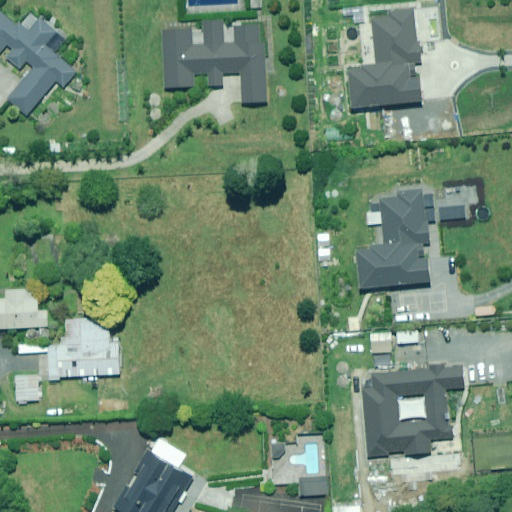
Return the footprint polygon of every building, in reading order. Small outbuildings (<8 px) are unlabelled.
[(263,0),(251,0),(251,11),(263,11),(263,0)] [(40,20),(29,33),(0,10),(0,55),(1,57),(9,47),(14,51),(6,60),(21,72),(29,63),(36,69),(9,102),(29,118),(56,85),(64,91),(78,73),(46,47),(57,34),(40,20)] [(419,43),(416,10),(390,12),(391,18),(372,20),(375,69),(351,71),(354,109),(424,104),(422,79),(415,80),(413,65),(422,64),(420,43),(419,43)] [(225,22),(205,23),(206,46),(194,46),(193,31),(165,32),(166,89),(196,89),(196,76),(209,76),(209,87),(225,87),(224,75),(241,74),(242,105),(267,104),(266,45),(261,45),(261,27),(236,27),(237,44),(225,44),(225,22)] [(61,142),(45,143),(46,154),(62,153),(61,142)] [(433,284),(425,191),(398,193),(399,199),(380,200),(384,246),(359,248),(362,290),(433,284)] [(40,312),(39,291),(8,293),(8,300),(0,300),(0,330),(50,328),(49,312),(40,312)] [(111,345),(110,319),(68,321),(69,338),(62,338),(62,347),(49,348),(50,379),(122,376),(120,345),(111,345)] [(50,345),(50,333),(28,334),(28,345),(19,345),(20,355),(40,354),(40,346),(50,345)] [(446,369),(445,367),(425,369),(425,370),(373,375),(374,389),(363,390),(369,459),(406,455),(406,457),(433,454),(432,442),(455,440),(454,428),(449,429),(445,391),(467,389),(465,367),(446,369)] [(40,402),(39,377),(17,377),(17,402),(40,402)] [(289,439),(272,438),(271,459),(288,459),(289,439)] [(150,451),(116,509),(120,511),(190,511),(207,484),(150,451)] [(235,479),(222,493),(224,500),(227,504),(243,486),(235,479)] [(329,483),(300,484),(301,497),(330,496),(329,483)]
